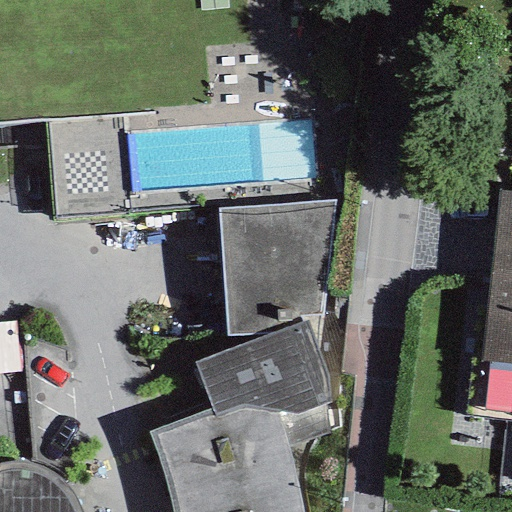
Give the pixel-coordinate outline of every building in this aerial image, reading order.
[(139,192),(133,109),(53,114),(58,198),(139,192)] [(511,192),(499,191),(479,362),(489,363),(511,365),(511,192)] [(336,201),(219,210),(225,338),(270,335),(307,320),(314,348),(336,201)] [(297,511),(295,491),(275,417),(293,420),(326,408),(324,383),(314,348),(307,320),(270,335),(195,363),(209,411),(148,432),(164,485),(171,511),(297,511)] [(484,409),(511,413),(511,365),(489,363),(484,409)] [(0,511),(82,511),(80,506),(72,493),(61,478),(53,472),(43,466),(32,463),(19,459),(8,462),(0,463),(0,511)]
